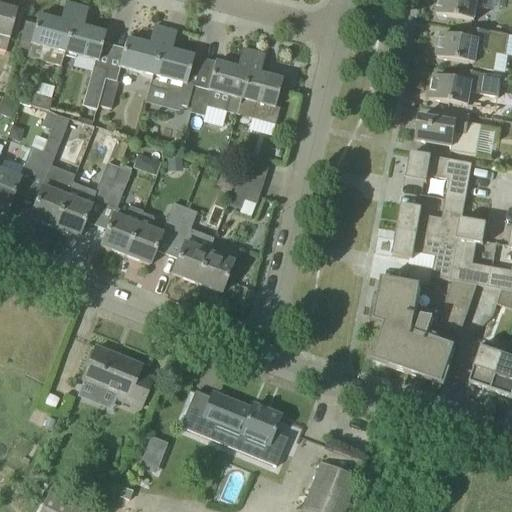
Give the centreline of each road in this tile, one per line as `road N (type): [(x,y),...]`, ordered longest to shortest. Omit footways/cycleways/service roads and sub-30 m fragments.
road 1 (residential): [(256,359),(335,38)]
road 2 (residential): [(256,359),(0,256)]
road 3 (residential): [(511,446),(256,359)]
road 4 (residential): [(335,38),(199,0)]
